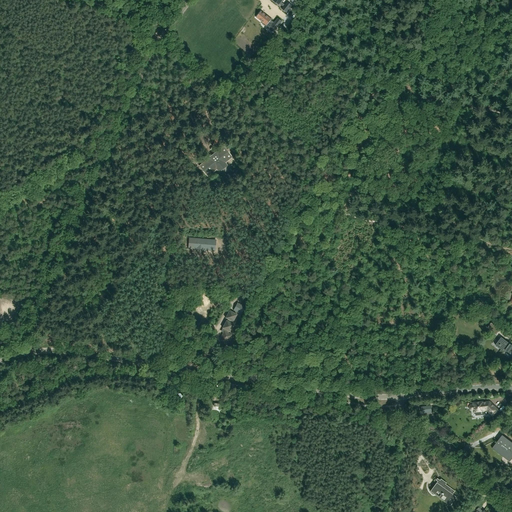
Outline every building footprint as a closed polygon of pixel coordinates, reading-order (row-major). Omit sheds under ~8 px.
[(273,0),(273,1),(277,4),(278,3),(280,4),(283,7),(281,9),(286,13),(292,6),(287,2),(285,5),(282,2),(283,0),(273,0)] [(275,30),(282,22),(278,18),(274,22),(271,20),(272,19),(271,19),(261,11),(256,17),(256,18),(262,22),(266,25),(266,26),(268,24),(275,30)] [(223,147),(199,166),(208,176),(216,169),(225,162),(232,157),(223,147)] [(237,168),(221,180),(226,186),(242,174),(237,168)] [(189,238),(188,248),(215,250),(215,240),(189,238)] [(244,307),(237,303),(233,310),(240,314),(244,307)] [(220,338),(227,342),(231,335),(228,333),(229,331),(229,332),(233,324),(231,323),(232,322),(233,322),(237,314),(229,310),(225,318),(228,319),(227,321),(226,320),(222,328),(223,328),(221,330),(224,332),(220,338)] [(487,327),(496,334),(500,329),(491,322),(487,327)] [(511,354),(511,353),(511,345),(501,337),(495,345),(504,352),(505,350),(511,354)] [(469,405),(469,406),(469,408),(470,409),(471,409),(474,409),(474,411),(475,411),(475,413),(480,413),(479,411),(483,410),(483,415),(488,414),(489,413),(492,416),(498,410),(489,402),(482,403),(482,402),(473,403),(473,404),(470,405),(469,405)] [(511,442),(502,435),(492,448),(495,451),(495,450),(496,450),(498,452),(499,453),(499,454),(501,454),(506,456),(510,457),(511,456),(511,455),(511,442)] [(444,501),(450,506),(457,497),(453,494),(455,491),(445,484),(445,485),(442,482),(439,480),(437,483),(431,491),(434,494),(437,490),(447,497),(444,501)]
